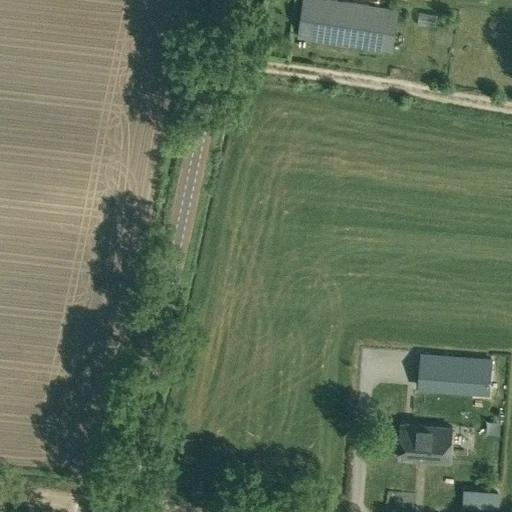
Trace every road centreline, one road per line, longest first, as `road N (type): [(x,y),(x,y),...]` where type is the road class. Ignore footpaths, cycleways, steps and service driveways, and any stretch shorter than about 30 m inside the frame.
road 1 (unclassified): [(121,511),(233,0)]
road 2 (track): [(0,493),(209,511)]
